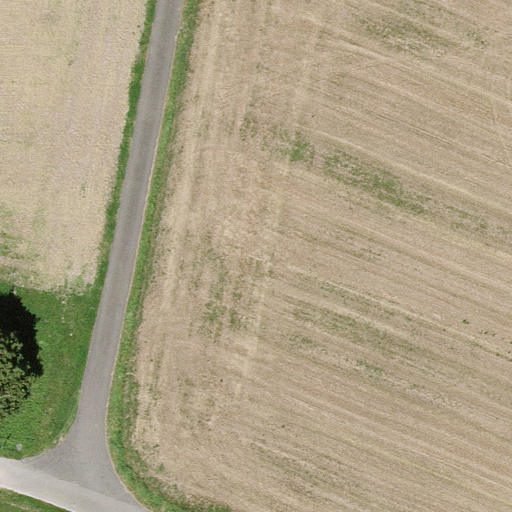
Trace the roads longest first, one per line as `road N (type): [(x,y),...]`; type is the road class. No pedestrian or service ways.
road 1 (track): [(163,0),(71,492)]
road 2 (track): [(0,469),(117,511)]
